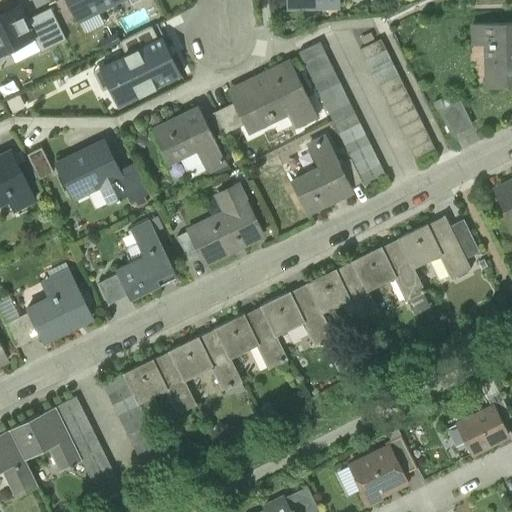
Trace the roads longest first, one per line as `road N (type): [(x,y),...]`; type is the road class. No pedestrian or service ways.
road 1 (residential): [(511,149),(0,396)]
road 2 (residential): [(0,130),(18,121),(116,122),(211,74),(228,34)]
